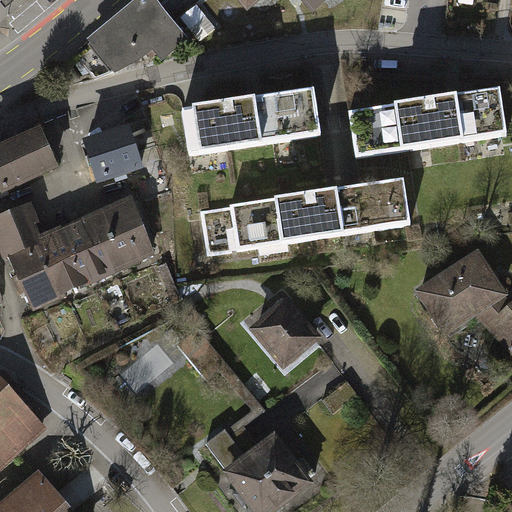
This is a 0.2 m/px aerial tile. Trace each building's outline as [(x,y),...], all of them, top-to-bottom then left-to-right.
[(0,0),(0,8),(9,0),(0,0)] [(172,27),(149,0),(141,0),(119,19),(150,55),(160,66),(186,43),(172,27)] [(264,0),(208,0),(172,27),(186,43),(193,52),(264,0)] [(295,0),(308,17),(330,0),(295,0)] [(150,55),(119,19),(86,46),(91,53),(80,63),(97,83),(116,77),(150,55)] [(309,93),(178,115),(186,164),(317,142),(309,93)] [(496,94),(349,118),(357,166),(503,142),(496,94)] [(126,127),(79,144),(96,191),(143,174),(126,127)] [(58,167),(41,128),(0,145),(0,191),(0,192),(58,167)] [(412,230),(404,184),(201,217),(208,263),(412,230)] [(131,200),(95,216),(123,282),(160,266),(131,200)] [(0,256),(29,323),(65,308),(36,241),(22,210),(0,219),(0,256)] [(95,216),(64,229),(92,296),(123,282),(95,216)] [(64,229),(36,241),(65,308),(92,296),(64,229)] [(509,297),(482,253),(417,293),(443,337),(509,297)] [(319,343),(284,302),(247,334),(282,375),(319,343)] [(511,355),(511,302),(476,338),(502,365),(511,355)] [(0,471),(46,432),(0,379),(0,471)] [(289,511),(313,493),(269,440),(217,483),(240,511),(289,511)] [(62,511),(38,482),(0,511),(62,511)]
